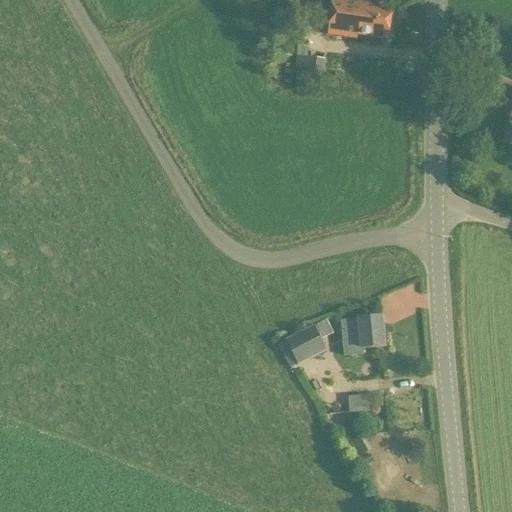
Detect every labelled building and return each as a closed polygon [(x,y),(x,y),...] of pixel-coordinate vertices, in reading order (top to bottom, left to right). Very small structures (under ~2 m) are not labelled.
[(360,1),(355,0),(333,0),(329,36),(356,40),(356,36),(388,40),(393,9),(360,4),(360,1)] [(297,48),(297,57),(307,58),(308,49),(304,48),(297,48)] [(324,61),(309,59),(306,77),(321,79),(324,61)] [(383,329),(382,319),(340,323),(343,357),(364,356),(363,349),(385,348),(383,329)] [(314,327),(285,341),(298,367),(326,352),(314,327)] [(369,395),(351,396),(352,411),(370,411),(369,395)] [(371,451),(363,436),(350,442),(358,457),(371,451)]
